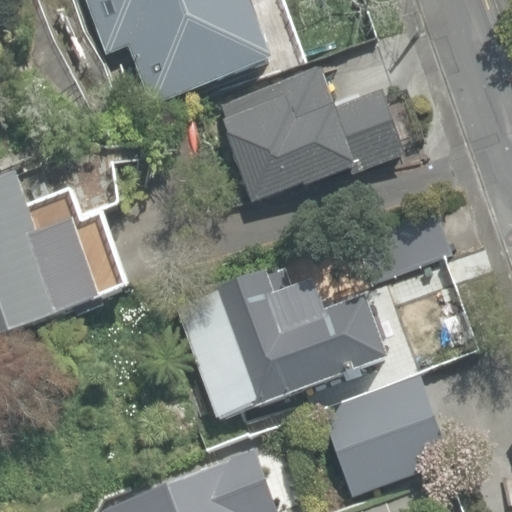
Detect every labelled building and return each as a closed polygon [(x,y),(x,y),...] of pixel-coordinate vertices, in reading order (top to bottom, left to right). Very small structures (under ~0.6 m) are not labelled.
[(151,110),(270,63),(244,0),(83,0),(106,58),(128,51),(151,110)] [(400,105),(379,48),(309,75),(330,131),(400,105)] [(0,340),(62,318),(47,278),(74,267),(61,233),(34,242),(12,178),(0,182),(0,340)] [(372,285),(452,257),(436,211),(355,238),(372,285)] [(252,413),(384,363),(379,348),(386,340),(378,320),(366,317),(361,302),(320,316),(309,286),(270,299),(263,277),(176,307),(217,421),(251,409),(252,413)] [(274,511),(252,453),(101,510),(101,511),(274,511)]
